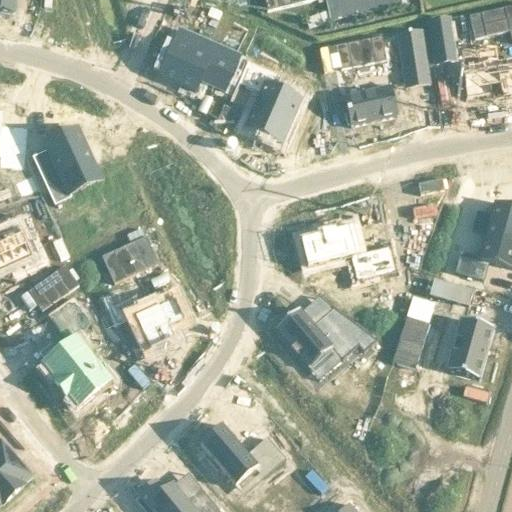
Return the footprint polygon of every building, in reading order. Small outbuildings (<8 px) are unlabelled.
[(0,0),(0,14),(13,17),(15,0),(0,0)] [(402,0),(328,0),(325,1),(332,29),(405,10),(402,0)] [(511,9),(469,19),(474,42),(509,34),(511,45),(511,9)] [(229,10),(225,21),(243,28),(238,39),(249,44),(259,22),(229,10)] [(448,22),(429,25),(435,68),(455,65),(448,22)] [(421,33),(397,36),(402,70),(426,66),(421,33)] [(174,45),(159,78),(196,94),(201,83),(224,94),(237,65),(200,48),(197,56),(174,45)] [(248,63),(237,88),(239,89),(239,87),(260,96),(245,130),(281,145),(300,101),(285,94),(285,92),(281,90),(280,92),(275,90),(280,77),(279,77),(278,78),(249,65),(249,64),(248,63)] [(479,81),(462,84),(465,105),(501,100),(502,105),(511,103),(511,75),(499,78),(497,66),(477,69),(479,81)] [(391,88),(344,98),(347,115),(345,115),(347,127),(350,126),(351,130),(398,119),(391,88)] [(0,111),(0,169),(12,170),(11,171),(25,172),(28,128),(26,128),(26,129),(1,128),(2,112),(0,111)] [(58,174),(42,181),(55,208),(71,200),(70,197),(101,183),(77,131),(44,146),(58,174)] [(32,177),(15,185),(21,198),(39,192),(32,177)] [(452,179),(450,187),(465,191),(466,191),(469,177),(452,179)] [(461,256),(456,275),(483,283),(488,265),(511,271),(511,209),(493,204),(493,205),(494,205),(490,219),(477,215),(473,233),(485,236),(479,261),(461,256)] [(0,273),(30,261),(10,218),(0,222),(0,273)] [(320,237),(300,242),(307,272),(350,261),(356,285),(395,275),(389,249),(359,257),(353,229),(336,233),(335,230),(319,234),(320,237)] [(65,269),(28,294),(42,314),(79,289),(65,269)] [(434,282),(434,283),(441,286),(437,300),(468,309),(472,293),(434,282)] [(117,295),(101,302),(114,331),(134,322),(149,354),(152,352),(153,355),(163,351),(162,348),(175,342),(170,332),(185,326),(174,303),(160,310),(159,308),(144,315),(136,298),(121,305),(117,295)] [(69,344),(40,366),(56,385),(54,387),(65,401),(67,399),(78,413),(113,385),(75,339),(91,328),(72,301),(48,318),(60,336),(62,335),(69,344)] [(278,329),(275,332),(291,351),(290,352),(297,360),(298,359),(309,372),(332,352),(341,363),(342,364),(358,350),(363,356),(377,344),(333,310),(332,312),(333,312),(314,329),(299,311),(286,322),(285,321),(277,328),(278,329)] [(440,338),(432,365),(446,369),(445,372),(478,381),(493,330),(460,321),(454,342),(440,338)] [(201,445),(198,448),(199,449),(200,448),(209,460),(207,462),(217,474),(220,471),(235,489),(234,489),(235,490),(257,471),(264,480),(285,462),(267,441),(248,458),(222,429),(223,429),(222,427),(211,437),(210,436),(200,444),(201,445)] [(0,446),(0,483),(13,499),(24,489),(23,488),(31,481),(0,446)] [(0,507),(1,507),(2,508),(13,499),(0,483),(0,507)] [(156,483),(139,497),(151,511),(217,511),(201,492),(187,504),(173,487),(164,494),(156,483)]
